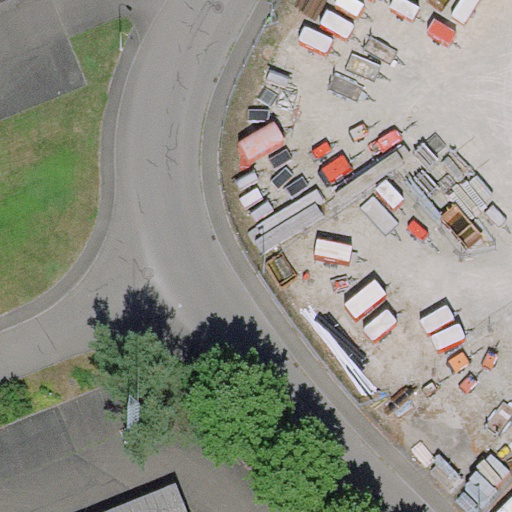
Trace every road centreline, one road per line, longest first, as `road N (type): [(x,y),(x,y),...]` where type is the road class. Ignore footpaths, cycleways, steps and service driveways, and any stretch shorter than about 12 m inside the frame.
road 1 (unclassified): [(390,511),(169,272)]
road 2 (unclassified): [(198,0),(156,140),(169,272)]
road 3 (unknown): [(511,228),(490,201),(462,137),(453,93),(453,45),(496,0)]
road 4 (unclassified): [(169,272),(0,349)]
